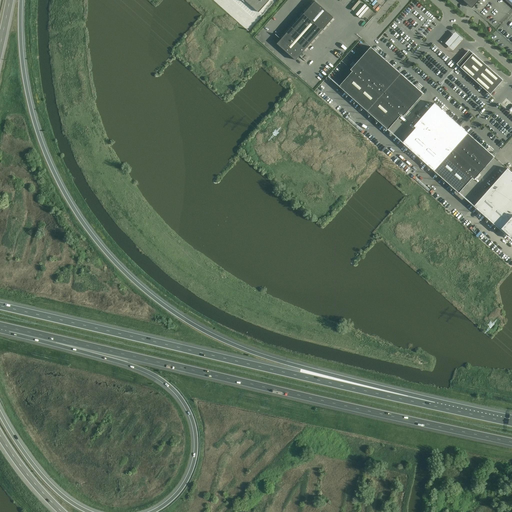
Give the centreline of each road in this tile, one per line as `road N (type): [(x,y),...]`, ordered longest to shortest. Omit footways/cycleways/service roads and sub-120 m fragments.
road 1 (motorway): [(434,405),(220,339),(118,267),(77,215),(39,139),(22,68),(20,0)]
road 2 (motorway): [(8,327),(511,442)]
road 3 (motorway): [(434,405),(0,306)]
road 4 (motorway): [(8,327),(141,369),(174,390),(194,428),(194,455),(180,489),(151,511)]
road 5 (motorway): [(89,511),(48,483),(0,413)]
